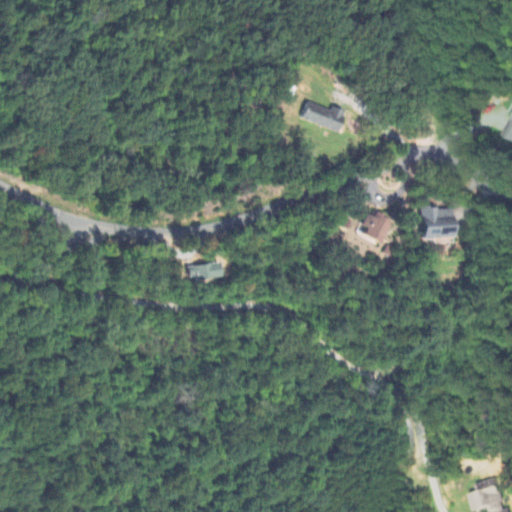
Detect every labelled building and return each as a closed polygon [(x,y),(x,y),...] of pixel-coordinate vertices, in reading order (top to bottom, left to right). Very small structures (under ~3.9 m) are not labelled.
[(298,123),(336,133),(341,112),(328,108),(327,112),(302,105),(298,123)] [(454,210),(421,210),(422,240),(454,239),(454,210)] [(365,238),(383,246),(393,223),(369,213),(363,228),(368,230),(365,238)] [(219,266),(186,268),(187,281),(219,280),(219,266)] [(476,486),(479,494),(470,496),(474,511),(489,511),(497,510),(497,511),(509,511),(510,511),(507,511),(506,511),(498,481),(476,486)]
